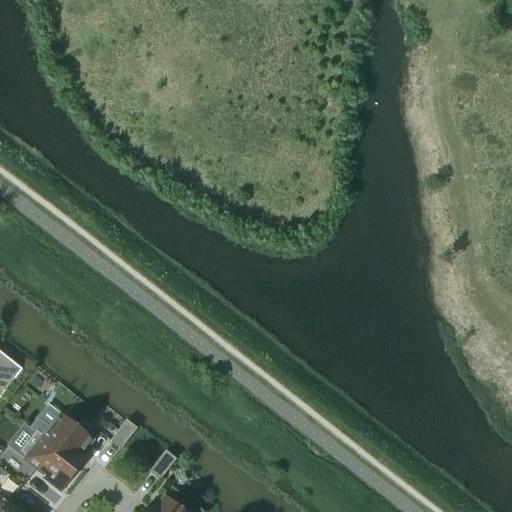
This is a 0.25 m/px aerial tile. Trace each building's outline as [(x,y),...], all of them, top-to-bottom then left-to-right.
[(0,390),(15,371),(0,359),(0,390)] [(91,440),(60,415),(42,438),(80,468),(88,457),(82,452),(91,440)] [(119,450),(134,431),(136,429),(125,421),(109,442),(119,450)] [(80,468),(42,438),(35,433),(20,452),(27,458),(25,460),(44,475),(42,477),(61,492),(80,468)] [(158,481),(175,460),(164,452),(148,473),(158,481)] [(21,511),(17,509),(16,510),(0,497),(0,511),(21,511)] [(183,511),(165,497),(155,510),(148,505),(142,511),(183,511)]
